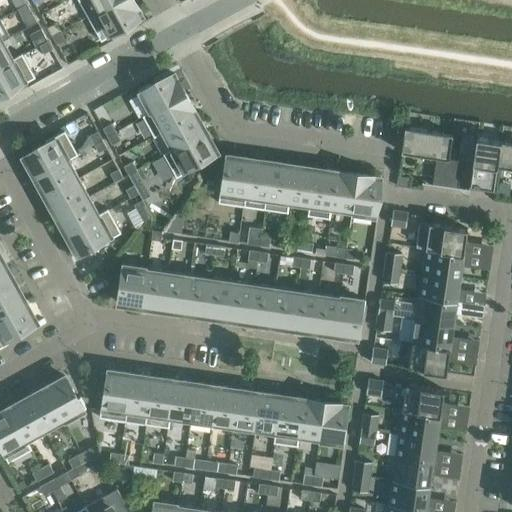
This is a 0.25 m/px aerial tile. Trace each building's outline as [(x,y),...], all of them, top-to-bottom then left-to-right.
[(78,0),(87,16),(116,0),(78,0)] [(133,0),(116,0),(87,16),(101,41),(121,30),(119,27),(142,15),(133,0)] [(37,21),(27,3),(24,4),(17,8),(17,9),(23,19),(27,26),(27,27),(36,22),(37,21)] [(47,27),(52,36),(60,31),(56,23),(47,27)] [(41,28),(29,35),(35,47),(47,41),(41,28)] [(60,31),(52,36),(56,44),(65,39),(60,31)] [(0,41),(0,66),(23,54),(22,53),(13,58),(3,40),(0,41)] [(39,45),(44,54),(52,49),(48,41),(39,45)] [(23,54),(0,66),(0,92),(14,85),(15,88),(35,77),(23,54)] [(142,115),(143,117),(185,93),(174,73),(152,86),(150,83),(139,89),(151,111),(142,115)] [(143,117),(153,136),(196,112),(185,93),(143,117)] [(163,153),(164,154),(206,131),(196,112),(153,136),(154,137),(163,132),(172,148),(163,153)] [(103,128),(107,136),(116,132),(111,123),(103,128)] [(445,186),(449,159),(453,134),(405,127),(401,152),(436,157),(432,185),(445,186)] [(24,157),(35,176),(77,153),(65,130),(45,141),(46,144),(24,157)] [(89,136),(94,144),(102,139),(98,131),(89,136)] [(206,131),(164,154),(176,177),(196,166),(194,163),(217,151),(206,131)] [(116,132),(107,136),(112,145),(120,140),(116,132)] [(494,189),(498,166),(496,166),(500,141),(477,137),(470,186),(494,189)] [(102,139),(94,144),(98,152),(107,148),(102,139)] [(511,142),(500,141),(496,166),(498,166),(511,167),(511,142)] [(45,195),(79,177),(69,159),(78,154),(77,153),(35,176),(45,195)] [(218,202),(244,206),(251,158),(228,155),(224,180),(221,180),(218,202)] [(263,209),(265,209),(272,161),(251,158),(244,206),(245,206),(246,196),(265,199),(263,209)] [(449,159),(445,186),(458,188),(462,160),(449,159)] [(124,166),(128,174),(137,169),(132,161),(124,166)] [(265,209),(286,212),(293,164),(272,161),(265,209)] [(289,203),(309,205),(315,167),(293,164),(286,212),(288,212),(289,203)] [(309,205),(330,208),(336,170),(315,167),(309,205)] [(123,177),(118,169),(110,173),(115,182),(123,177)] [(137,169),(128,174),(133,183),(141,178),(137,169)] [(330,208),(352,212),(357,174),(336,170),(330,208)] [(357,174),(352,212),(378,215),(379,203),(376,203),(380,177),(357,174)] [(399,174),(398,184),(409,186),(411,176),(399,174)] [(79,177),(45,195),(56,214),(89,196),(79,177)] [(139,193),(134,185),(126,189),(130,198),(139,193)] [(89,196),(56,214),(66,233),(108,210),(108,209),(99,213),(89,196)] [(134,204),(141,217),(149,212),(142,199),(134,204)] [(391,225),(406,227),(408,212),(393,209),(391,225)] [(108,210),(66,233),(77,253),(100,241),(101,243),(121,232),(108,210)] [(149,212),(141,217),(143,221),(152,216),(149,212)] [(176,217),(165,232),(181,234),(184,218),(176,217)] [(429,223),(426,248),(464,253),(467,228),(429,223)] [(151,239),(161,241),(162,231),(152,230),(151,239)] [(229,241),(238,242),(240,233),(230,231),(229,241)] [(250,244),(260,245),(261,236),(251,234),(250,244)] [(261,236),(260,245),(269,247),(270,237),(261,236)] [(173,239),(171,248),(181,250),(182,240),(173,239)] [(293,250),(302,251),(304,242),(294,241),(293,250)] [(304,242),(302,251),(312,253),(313,243),(304,242)] [(492,262),(493,243),(479,242),(478,261),(492,262)] [(205,253),(214,254),(216,245),(206,243),(205,253)] [(216,245),(214,254),(224,256),(225,246),(216,245)] [(336,256),(345,258),(347,248),(337,247),(336,256)] [(347,248),(345,258),(355,259),(356,249),(347,248)] [(426,248),(422,272),(460,277),(464,253),(426,248)] [(248,259),(257,261),(259,251),(249,250),(248,259)] [(259,251),(257,261),(267,262),(268,252),(259,251)] [(387,251),(385,266),(400,268),(402,253),(387,251)] [(291,266),(300,267),(301,257),(292,256),(291,266)] [(301,257),(300,267),(310,268),(311,259),(301,257)] [(333,272),(343,273),(344,264),(335,262),(333,272)] [(0,266),(0,291),(16,283),(5,264),(0,266)] [(119,303),(141,306),(147,268),(121,264),(119,277),(123,277),(119,303)] [(344,264),(343,273),(352,274),(354,265),(344,264)] [(400,268),(385,266),(382,281),(398,283),(400,268)] [(163,309),(168,271),(147,268),(141,306),(163,309)] [(168,271),(163,309),(184,312),(190,274),(168,271)] [(422,272),(419,295),(457,301),(460,277),(422,272)] [(190,274),(184,312),(206,315),(211,277),(190,274)] [(211,277),(206,315),(227,318),(232,280),(211,277)] [(232,280),(227,318),(248,322),(254,284),(232,280)] [(0,291),(0,316),(26,302),(16,283),(0,291)] [(254,284),(248,322),(270,325),(275,287),(254,284)] [(275,287),(270,325),(291,328),(297,290),(275,287)] [(297,290),(291,328),(313,331),(318,293),(297,290)] [(318,293),(313,331),(334,334),(340,296),(318,293)] [(419,295),(415,319),(453,325),(457,301),(419,295)] [(340,296),(334,334),(356,337),(360,312),(363,312),(365,300),(340,296)] [(380,298),(378,314),(393,316),(395,300),(380,298)] [(26,302),(0,316),(0,347),(17,339),(15,334),(37,321),(26,302)] [(393,316),(378,314),(376,328),(391,331),(393,316)] [(402,340),(402,341),(450,348),(453,325),(415,319),(412,342),(402,340)] [(450,348),(402,341),(399,366),(446,373),(450,348)] [(371,362),(386,364),(388,349),(373,347),(371,362)] [(99,417),(125,421),(132,373),(109,370),(105,395),(102,395),(99,417)] [(145,424),(146,424),(153,376),(132,373),(125,421),(126,421),(127,411),(146,414),(145,424)] [(65,376),(45,387),(63,420),(86,408),(80,397),(77,398),(65,376)] [(146,424),(167,427),(174,379),(153,376),(146,424)] [(368,378),(366,393),(381,396),(383,381),(368,378)] [(170,417),(190,420),(196,382),(174,379),(167,427),(169,427),(170,417)] [(190,420),(212,423),(217,385),(196,382),(190,420)] [(406,384),(402,409),(440,414),(444,389),(406,384)] [(212,423),(233,426),(239,389),(217,385),(212,423)] [(45,387),(7,408),(30,450),(32,449),(27,440),(63,420),(45,387)] [(233,426),(255,430),(260,392),(239,389),(233,426)] [(273,442),(275,443),(282,395),(260,392),(255,430),(275,432),(273,442)] [(275,443),(296,446),(303,398),(282,395),(275,443)] [(303,398),(296,446),(298,446),(299,436),(319,439),(324,401),(303,398)] [(347,404),(324,401),(319,439),(344,443),(346,430),(343,430),(347,404)] [(30,450),(7,408),(0,411),(0,448),(8,462),(30,450)] [(402,409),(399,433),(437,438),(440,414),(402,409)] [(363,412),(361,427),(376,429),(379,414),(363,412)] [(376,429),(361,427),(359,442),(374,444),(376,429)] [(399,433),(395,456),(433,462),(437,438),(399,433)] [(85,450),(76,455),(81,464),(90,459),(85,450)] [(109,462),(118,463),(120,453),(111,452),(109,462)] [(153,462),(162,463),(164,454),(154,452),(153,462)] [(120,453),(118,463),(128,464),(129,455),(120,453)] [(81,464),(76,455),(68,460),(73,468),(75,467),(81,464)] [(174,465),(184,466),(185,457),(175,455),(174,465)] [(395,456),(392,480),(430,486),(433,462),(395,456)] [(185,457),(184,466),(193,468),(194,458),(185,457)] [(81,464),(75,467),(79,475),(106,461),(90,459),(81,464)] [(357,459),(354,475),(369,477),(372,462),(357,459)] [(217,471),(226,473),(228,463),(218,462),(217,471)] [(49,463),(40,468),(45,476),(54,472),(49,463)] [(228,463),(226,473),(236,474),(237,464),(228,463)] [(66,471),(71,480),(79,475),(75,467),(73,468),(66,471)] [(45,476),(40,468),(32,473),(37,481),(45,476)] [(260,478),(269,479),(271,469),(261,468),(260,478)] [(271,469),(269,479),(279,480),(280,471),(271,469)] [(66,471),(56,477),(61,486),(71,480),(66,471)] [(172,481),(182,482),(183,472),(174,471),(172,481)] [(183,472),(182,482),(191,483),(193,474),(183,472)] [(303,484),(312,485),(313,475),(304,474),(303,484)] [(313,475),(312,485),(322,486),(323,477),(313,475)] [(369,477),(354,475),(352,489),(367,492),(369,477)] [(56,477),(47,482),(52,491),(61,486),(56,477)] [(216,477),(215,487),(224,488),(226,478),(216,477)] [(226,478),(224,488),(234,490),(235,480),(226,478)] [(392,480),(388,504),(426,509),(430,486),(392,480)] [(52,491),(47,482),(39,487),(44,495),(52,491)] [(259,483),(258,493),(267,494),(269,485),(259,483)] [(269,485),(267,494),(277,496),(278,486),(269,485)] [(300,499),(310,501),(311,491),(302,489),(300,499)] [(311,491),(310,501),(319,502),(321,492),(311,491)] [(455,511),(457,501),(442,498),(438,511),(455,511)] [(177,511),(178,505),(153,501),(151,511),(177,511)]
